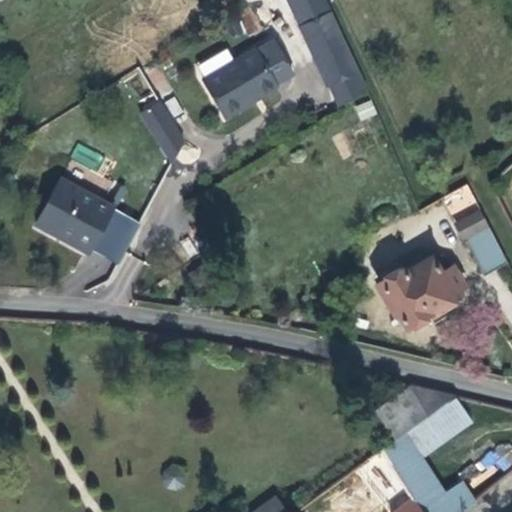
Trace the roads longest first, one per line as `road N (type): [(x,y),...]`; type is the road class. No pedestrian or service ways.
road 1 (residential): [(0,300),(96,305),(301,339),(511,385)]
road 2 (track): [(331,0),(421,200),(464,178),(511,251)]
